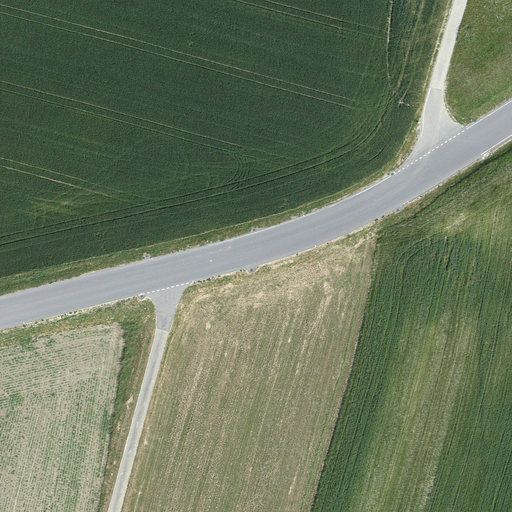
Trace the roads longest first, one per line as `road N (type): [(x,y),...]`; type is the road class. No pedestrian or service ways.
road 1 (tertiary): [(511,114),(405,183),(318,226),(0,315)]
road 2 (track): [(176,271),(112,511)]
road 3 (track): [(405,183),(459,0)]
